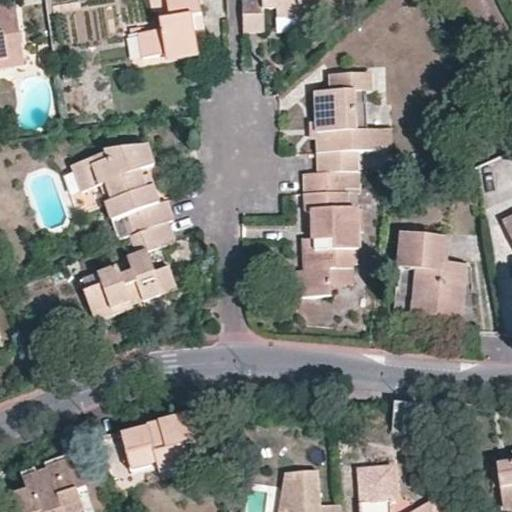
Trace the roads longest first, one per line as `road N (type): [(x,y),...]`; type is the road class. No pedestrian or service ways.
road 1 (residential): [(236,361),(230,216),(238,78)]
road 2 (residential): [(511,384),(236,361)]
road 3 (residential): [(236,361),(167,366),(0,427)]
